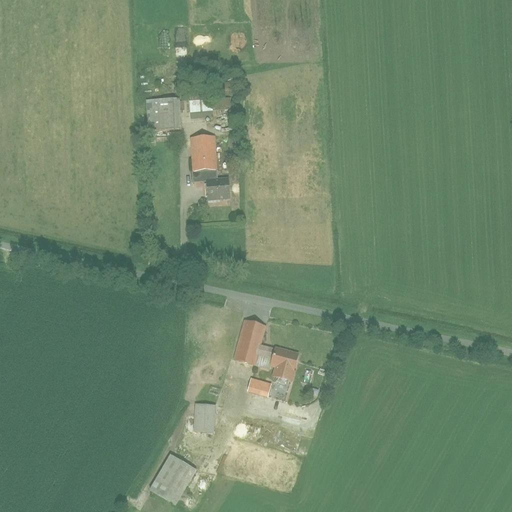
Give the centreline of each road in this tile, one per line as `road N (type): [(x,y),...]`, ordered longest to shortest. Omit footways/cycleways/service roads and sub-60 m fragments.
road 1 (residential): [(0,248),(511,354)]
road 2 (track): [(184,286),(185,136)]
